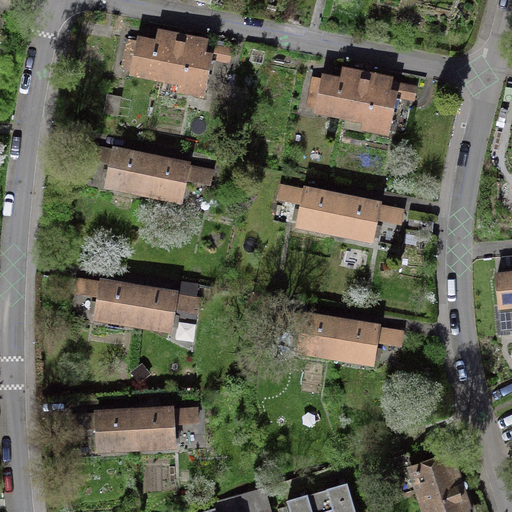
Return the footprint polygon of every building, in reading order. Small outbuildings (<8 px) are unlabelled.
[(219,44),(158,33),(156,42),(139,39),(135,57),(131,78),(181,88),(179,96),(209,101),(219,44)] [(419,88),(345,72),(342,82),(324,78),(317,114),(365,124),(363,133),(393,139),(397,119),(402,98),(416,101),(419,88)] [(107,186),(144,193),(151,158),(140,156),(140,155),(130,153),(130,154),(114,151),(90,146),(87,159),(111,164),(107,186)] [(188,166),(172,163),(172,161),(162,159),(162,161),(151,158),(144,193),(181,201),(185,179),(209,184),(212,171),(189,166),(188,166)] [(298,226),(335,233),(342,198),(331,195),(331,194),(321,192),(321,193),(305,190),(281,186),(278,200),(302,204),(298,226)] [(379,205),(363,202),(363,200),(353,198),(353,200),(342,198),(335,233),(372,240),(376,218),(401,223),(403,210),(379,205)] [(511,273),(508,273),(491,275),(494,310),(511,308),(511,273)] [(95,318),(133,324),(138,289),(128,287),(128,286),(118,284),(118,285),(101,283),(77,279),(75,292),(99,296),(95,318)] [(176,295),(160,292),(160,291),(150,289),(150,290),(138,289),(133,324),(170,330),(174,308),(198,312),(200,299),(176,295)] [(297,350),(335,357),(341,322),(330,320),(330,319),(320,317),(320,318),(303,316),(280,312),(277,325),(301,329),(297,350)] [(379,328),(362,325),(362,324),(352,322),(352,324),(341,322),(335,357),(373,363),(376,341),(400,345),(402,332),(378,328),(379,328)] [(197,409),(156,411),(156,409),(146,410),(146,411),(134,412),(136,447),(174,446),(173,423),(197,422),(197,409)] [(98,449),(136,447),(134,412),(123,412),(123,411),(113,412),(113,413),(97,414),(72,415),(73,428),(97,427),(98,449)] [(470,511),(465,497),(451,454),(406,469),(420,511),(470,511)] [(248,487),(253,511),(274,511),(268,483),(248,487)] [(357,511),(349,485),(329,491),(335,511),(357,511)] [(313,511),(309,495),(288,502),(291,511),(313,511)]
